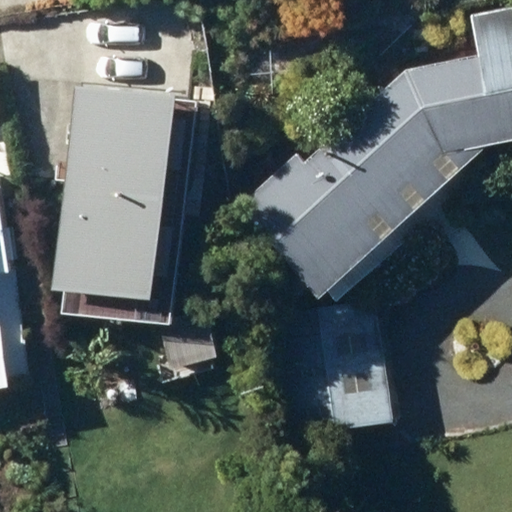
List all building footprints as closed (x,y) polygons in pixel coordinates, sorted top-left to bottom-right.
[(511,8),(473,17),(481,58),(410,73),(309,164),(299,153),(239,207),(325,303),(488,156),(483,150),(511,144),(511,8)] [(0,56),(0,102),(10,101),(3,56),(0,56)] [(81,87),(68,282),(160,290),(173,111),(174,92),(119,89),(81,87)] [(29,253),(34,252),(29,218),(23,219),(15,169),(0,171),(0,375),(25,371),(17,325),(0,328),(0,265),(30,261),(29,253)] [(212,304),(165,319),(179,364),(226,350),(212,304)] [(385,304),(264,316),(275,438),(396,427),(385,304)]
